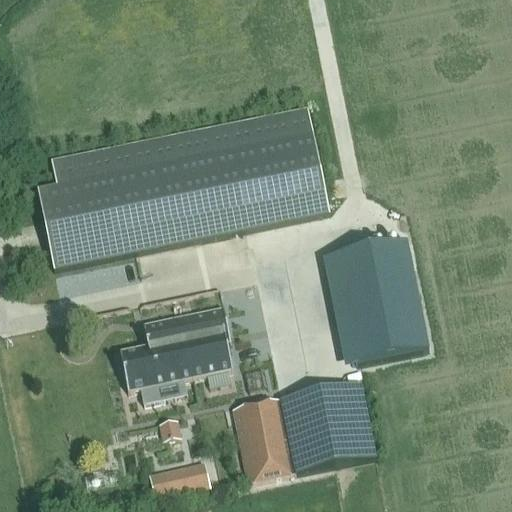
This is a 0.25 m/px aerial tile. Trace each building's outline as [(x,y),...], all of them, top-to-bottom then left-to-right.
[(316,142),(314,143),(309,112),(52,162),(57,192),(40,195),(55,275),(331,222),(316,142)] [(404,250),(335,263),(357,372),(361,371),(430,357),(413,272),(408,273),(404,252),(409,251),(408,249),(404,250)] [(148,354),(120,360),(128,399),(141,396),(144,411),(188,402),(185,387),(207,382),(210,394),(226,391),(231,390),(228,378),(233,377),(227,349),(225,341),(229,340),(224,316),(144,332),(148,354)] [(294,480),(375,464),(361,391),(356,392),(278,407),(294,480)] [(248,489),(294,480),(278,407),(232,417),(248,489)] [(177,427),(160,430),(164,448),(181,445),(177,427)] [(205,470),(165,479),(171,504),(210,496),(205,470)]
